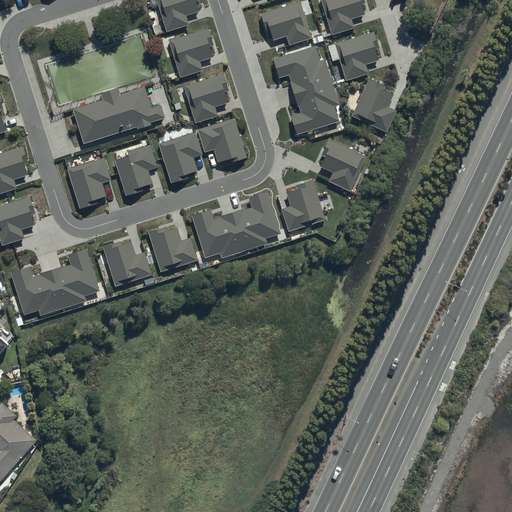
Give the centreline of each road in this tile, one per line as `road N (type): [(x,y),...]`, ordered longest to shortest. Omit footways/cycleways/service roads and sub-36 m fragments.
road 1 (residential): [(86,0),(12,26),(8,42),(71,226),(86,229),(254,175),(266,161),(264,148)]
road 2 (secondary): [(325,511),(511,119)]
road 3 (secondary): [(511,211),(370,511)]
road 4 (residential): [(264,148),(219,0)]
